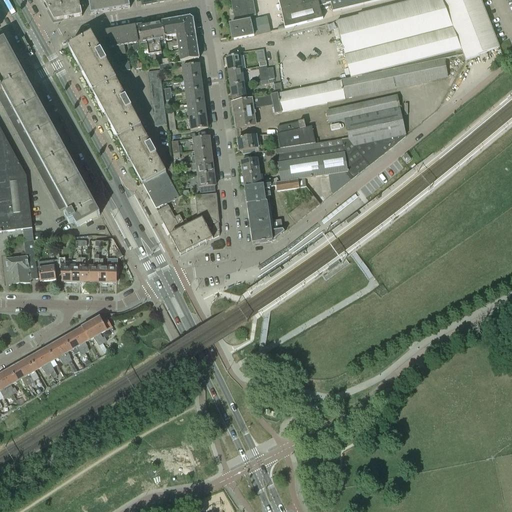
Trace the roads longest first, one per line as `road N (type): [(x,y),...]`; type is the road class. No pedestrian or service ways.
road 1 (residential): [(236,264),(282,243),(495,75)]
road 2 (tertiary): [(30,46),(159,285)]
road 3 (tertiary): [(169,280),(42,40)]
road 4 (residential): [(284,450),(346,418),(444,339),(511,304)]
road 5 (residential): [(236,264),(202,2)]
road 6 (tertiary): [(159,285),(249,468)]
road 7 (tertiary): [(259,462),(169,280)]
road 8 (residential): [(42,40),(75,25),(202,2)]
road 9 (residential): [(51,230),(42,193),(0,115)]
